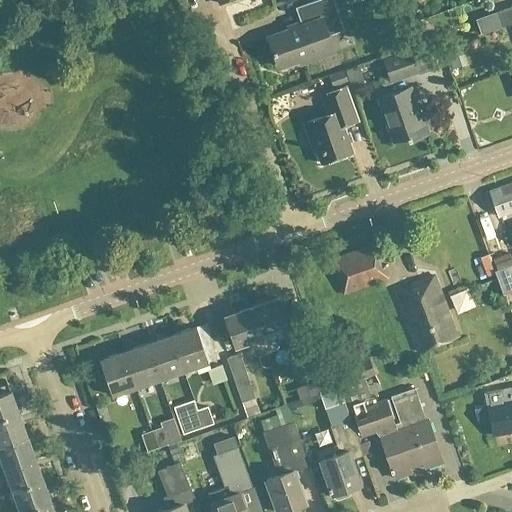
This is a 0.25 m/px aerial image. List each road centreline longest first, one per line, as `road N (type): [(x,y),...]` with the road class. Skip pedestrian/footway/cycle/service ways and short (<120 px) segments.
road 1 (tertiary): [(30,329),(289,232)]
road 2 (tertiary): [(289,232),(511,155)]
road 3 (residential): [(289,232),(219,21)]
road 4 (residential): [(94,511),(30,329)]
